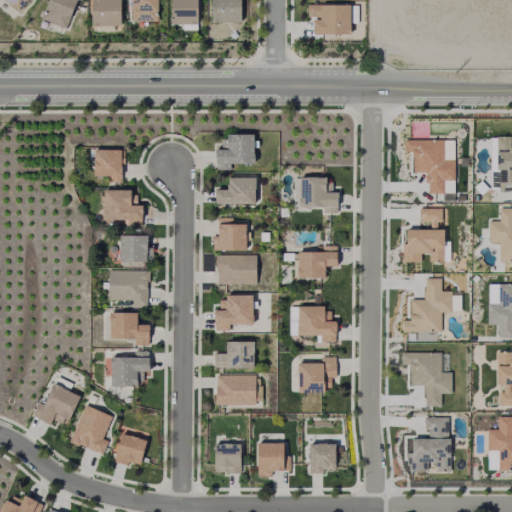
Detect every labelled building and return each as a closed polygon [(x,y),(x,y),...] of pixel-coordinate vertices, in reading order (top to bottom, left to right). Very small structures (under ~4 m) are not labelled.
[(29,0),(19,13),(2,0),(29,0)] [(76,0),(65,29),(41,18),(48,0),(76,0)] [(120,0),(120,26),(91,26),(91,0),(120,0)] [(157,0),(157,21),(131,21),(131,0),(157,0)] [(197,0),(197,25),(171,25),(171,0),(197,0)] [(239,0),(239,22),(211,22),(211,0),(239,0)] [(350,6),(349,36),(313,35),(313,20),(320,20),(320,17),(307,17),(307,5),(350,6)] [(253,136),(253,166),(230,165),(230,170),(215,170),(215,150),(221,150),(221,138),(227,138),(227,135),(253,136)] [(496,171),(496,137),(511,137),(511,191),(499,191),(499,171),(496,171)] [(455,161),(455,182),(444,182),(444,193),(428,193),(428,183),(425,183),(425,173),(413,173),(411,152),(404,152),(404,140),(444,140),(444,160),(455,161)] [(124,158),(125,164),(121,164),(121,183),(107,183),(108,177),(94,177),(94,150),(124,151),(124,158)] [(465,157),(465,166),(457,166),(457,157),(465,157)] [(255,178),(255,205),(215,205),(215,190),(227,190),(227,185),(229,178),(255,178)] [(326,178),(326,183),(332,183),(332,191),(325,191),(325,193),(338,194),(337,213),(322,212),(322,208),(298,208),(298,179),(326,178)] [(130,191),(131,195),(137,195),(137,203),(131,203),(131,206),(142,206),(142,226),(127,226),(127,221),(103,221),(104,191),(130,191)] [(443,230),(443,262),(429,262),(429,254),(420,254),(420,262),(402,262),(402,244),(406,244),(406,230),(419,231),(419,209),(441,209),(440,230),(443,230)] [(511,209),(511,262),(499,262),(499,243),(488,243),(488,221),(499,221),(499,209),(511,209)] [(233,218),(233,225),(246,224),(246,251),(214,250),(212,235),(218,235),(218,218),(233,218)] [(153,249),(151,263),(119,262),(120,237),(148,238),(147,249),(153,249)] [(337,245),(337,267),(325,267),(325,279),(297,279),(297,252),(323,252),(323,245),(337,245)] [(256,283),(217,284),(217,255),(257,255),(256,283)] [(147,306),(132,306),(132,301),(108,300),(109,270),(149,272),(147,306)] [(451,291),(451,313),(441,313),(440,332),(402,332),(402,321),(410,321),(410,300),(423,300),(423,292),(425,292),(425,279),(440,279),(439,291),(451,291)] [(511,284),(511,337),(498,337),(498,325),(487,325),(487,304),(498,304),(498,284),(511,284)] [(253,296),(254,324),(229,324),(228,331),(213,332),(214,311),(220,311),(219,298),(226,298),(226,296),(253,296)] [(331,312),(331,320),(325,319),(325,322),(335,323),(335,342),(320,342),(318,337),(297,336),(297,307),(325,306),(325,312),(331,312)] [(288,335),(295,336),(296,307),(288,307),(288,335)] [(149,326),(150,345),(135,345),(135,340),(110,339),(109,313),(137,313),(137,326),(149,326)] [(254,343),(254,369),(227,369),(213,368),(214,353),(227,353),(227,343),(254,343)] [(148,351),(148,371),(145,371),(144,382),(138,382),(138,388),(111,387),(111,356),(134,357),(134,350),(148,351)] [(451,373),(451,394),(441,394),(441,406),(425,406),(425,393),(423,393),(423,386),(410,386),(408,365),(401,365),(401,353),(440,353),(440,373),(451,373)] [(511,385),(510,385),(510,392),(511,392),(511,406),(499,406),(499,392),(503,392),(503,385),(497,385),(497,353),(511,353),(511,385)] [(335,358),(336,380),(331,380),(331,387),(324,387),(324,392),(297,393),(296,365),(322,365),(321,358),(335,358)] [(255,374),(256,405),(215,405),(216,375),(255,374)] [(79,397),(67,427),(54,420),(50,426),(31,416),(37,399),(43,403),(53,385),(79,397)] [(108,442),(103,454),(67,442),(84,404),(111,415),(104,439),(108,442)] [(511,470),(497,470),(497,451),(487,451),(488,430),(498,430),(498,417),(511,417),(511,470)] [(448,418),(448,440),(450,440),(450,472),(436,472),(436,462),(427,462),(427,471),(409,471),(409,465),(406,465),(406,454),(412,454),(412,440),(424,440),(424,418),(448,418)] [(147,441),(141,465),(129,463),(128,466),(114,463),(121,435),(147,441)] [(289,456),(289,471),(272,471),(272,477),(257,477),(258,442),(284,444),(283,456),(289,456)] [(335,444),(335,470),(323,470),(323,473),(309,473),(308,445),(335,444)] [(241,445),(239,473),(225,473),(225,471),(215,471),(214,445),(241,445)] [(496,471),(496,452),(486,452),(486,470),(496,471)] [(21,497),(42,504),(39,511),(0,511),(6,500),(10,501),(13,496),(21,497)]
